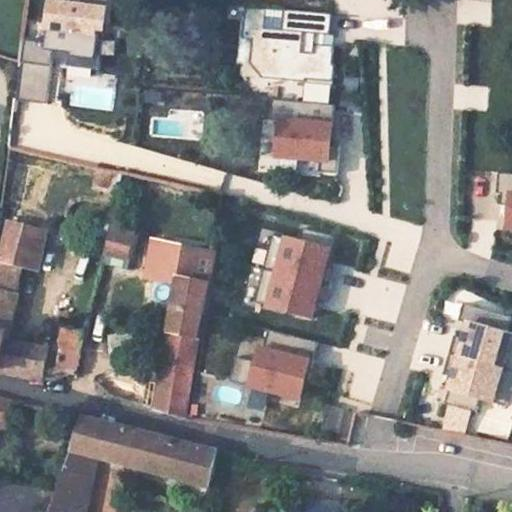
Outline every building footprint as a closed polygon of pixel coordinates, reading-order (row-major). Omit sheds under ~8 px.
[(44,104),(50,58),(63,59),(62,68),(98,72),(100,57),(91,56),(93,35),(88,35),(90,20),(100,22),(102,0),(41,0),(37,41),(23,40),(20,62),(16,101),(44,104)] [(457,0),(457,23),(491,23),(490,0),(457,0)] [(333,49),(322,48),(323,37),(331,38),(334,15),(246,6),(243,39),(247,39),(244,78),(305,84),(306,81),(332,83),(334,66),(332,66),(333,49)] [(340,146),(331,145),(335,106),(273,102),(271,120),(282,121),(279,158),(320,161),(318,175),(338,176),(340,146)] [(511,174),(498,173),(496,193),(500,193),(499,205),(505,206),(503,226),(511,226),(511,174)] [(9,222),(0,261),(23,266),(39,270),(46,233),(9,222)] [(113,226),(107,252),(133,259),(139,234),(113,226)] [(330,251),(272,236),(255,303),(314,318),(330,251)] [(145,238),(138,276),(177,282),(187,284),(191,245),(145,238)] [(171,326),(158,409),(189,418),(202,339),(217,251),(191,245),(187,284),(177,282),(171,326)] [(0,260),(0,291),(17,296),(23,266),(0,261),(0,260)] [(0,291),(0,368),(7,341),(17,296),(0,291)] [(511,384),(511,335),(510,335),(511,326),(511,316),(465,304),(460,321),(464,322),(460,338),(455,336),(445,372),(455,374),(447,404),(475,412),(479,398),(506,406),(511,384)] [(61,331),(59,351),(82,354),(87,332),(61,331)] [(300,402),(306,379),(311,380),(320,344),(270,332),(266,350),(262,349),(259,361),(236,356),(229,384),(300,402)] [(7,341),(0,368),(0,373),(41,381),(48,349),(7,341)] [(48,349),(41,381),(50,383),(77,375),(82,354),(59,351),(48,349)] [(0,426),(39,436),(47,409),(33,405),(9,399),(0,396),(0,426)] [(344,412),(329,407),(322,427),(337,432),(344,412)] [(84,418),(65,473),(94,480),(99,458),(211,488),(218,453),(213,450),(193,445),(84,418)] [(65,473),(51,511),(86,511),(94,480),(65,473)] [(298,497),(294,511),(339,511),(340,506),(298,497)]
